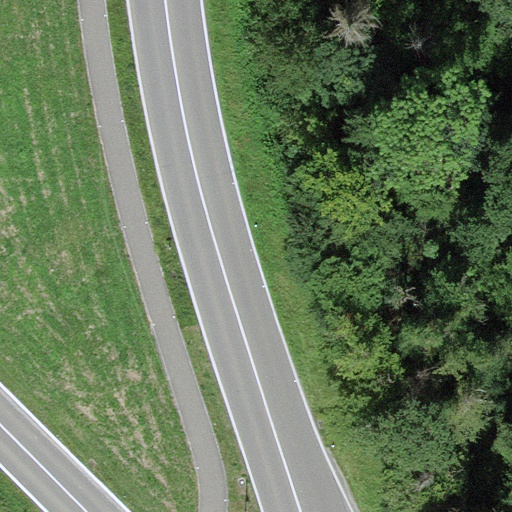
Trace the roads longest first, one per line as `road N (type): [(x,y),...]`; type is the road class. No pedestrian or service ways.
road 1 (primary): [(303,511),(186,125),(168,0)]
road 2 (track): [(94,0),(139,214),(217,478),(213,511)]
road 3 (secondary): [(0,421),(90,511)]
